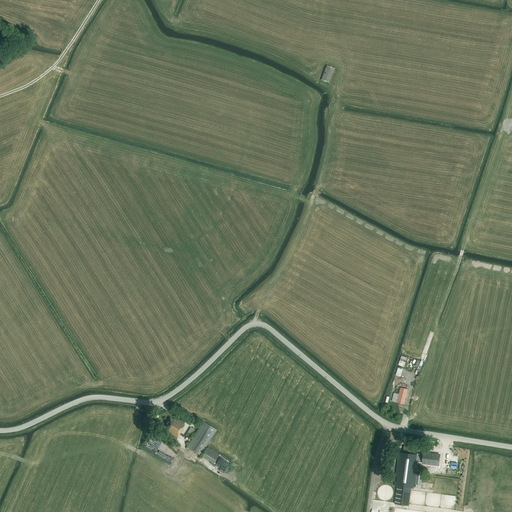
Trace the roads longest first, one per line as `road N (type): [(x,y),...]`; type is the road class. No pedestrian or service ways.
road 1 (unclassified): [(511,448),(388,424),(255,324),(165,400),(96,398),(0,432)]
road 2 (track): [(0,95),(48,70),(98,0)]
